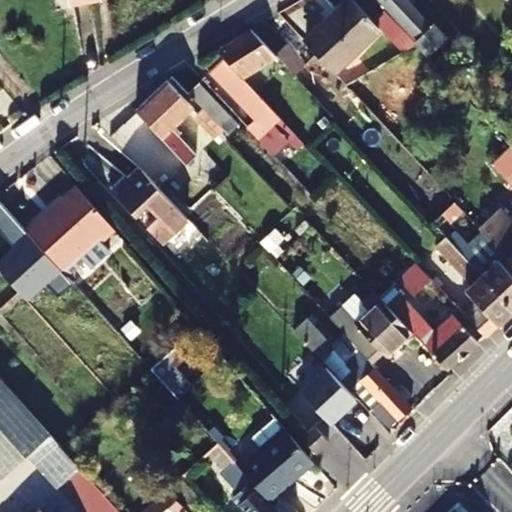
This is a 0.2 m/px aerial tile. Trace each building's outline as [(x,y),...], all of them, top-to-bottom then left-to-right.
[(418,45),(386,10),(373,21),(353,0),(352,0),(333,19),(330,17),(305,41),(334,73),(380,30),(403,54),(418,45)] [(376,0),(386,10),(418,45),(428,55),(447,38),(435,24),(431,27),(406,0),(376,0)] [(276,56),(251,30),(217,51),(224,58),(241,77),(276,56)] [(289,46),(278,55),(296,74),(306,64),(289,46)] [(268,149),(281,138),(285,143),(295,134),(241,77),(224,58),(210,72),(255,120),(247,127),(268,149)] [(171,131),(193,110),(167,82),(136,111),(139,114),(156,132),(187,165),(196,157),(178,137),(171,131)] [(230,117),(199,83),(187,93),(201,107),(218,126),(230,117)] [(192,116),(197,121),(214,141),(224,132),(218,126),(201,107),(195,112),(192,116)] [(171,131),(178,137),(197,121),(192,116),(195,112),(193,110),(171,131)] [(156,132),(139,114),(120,132),(136,151),(156,132)] [(284,165),(305,145),(295,134),(285,143),(273,154),(284,165)] [(492,164),(511,186),(511,146),(492,164)] [(143,170),(133,178),(118,193),(163,241),(189,219),(143,170)] [(112,186),(118,193),(133,178),(127,172),(112,186)] [(99,238),(103,242),(116,231),(79,187),(64,200),(66,202),(49,217),(47,214),(28,230),(31,234),(62,269),(99,238)] [(511,307),(511,274),(498,260),(503,254),(482,233),(468,246),(448,225),(463,212),(453,201),(431,221),(446,237),(511,307)] [(503,254),(511,263),(511,220),(501,209),(479,228),(482,233),(503,254)] [(28,230),(11,211),(0,219),(0,225),(18,245),(31,234),(28,230)] [(467,292),(477,304),(465,316),(487,340),(511,314),(511,307),(446,237),(435,247),(473,287),(467,292)] [(69,276),(106,246),(103,242),(99,238),(62,269),(69,276)] [(432,280),(452,302),(460,295),(430,263),(423,270),(432,280)] [(402,279),(416,294),(432,280),(423,270),(417,264),(402,279)] [(412,332),(449,371),(478,343),(452,315),(435,330),(394,287),(380,299),(412,332)] [(364,300),(357,293),(342,306),(355,321),(380,299),(374,292),(364,300)] [(355,321),(342,306),(329,318),(343,332),(368,359),(380,348),(387,355),(412,332),(380,299),(355,321)] [(315,311),(309,318),(328,339),(335,332),(315,311)] [(328,339),(309,318),(304,323),(294,314),(285,322),(335,375),(343,368),(331,355),(334,353),(323,343),(328,339)] [(346,376),(391,426),(413,406),(368,359),(343,332),(330,346),(354,370),(346,376)] [(0,475),(2,478),(52,434),(0,376),(0,475)] [(241,469),(270,501),(287,486),(283,480),(310,457),(275,418),(253,438),(264,448),(241,469)] [(303,436),(317,452),(330,441),(316,425),(303,436)] [(383,444),(369,430),(352,447),(365,461),(383,444)] [(215,440),(206,450),(226,474),(236,465),(215,440)] [(310,457),(283,480),(287,486),(315,463),(310,457)] [(121,511),(79,465),(56,486),(79,511),(121,511)] [(236,465),(226,474),(222,477),(239,497),(234,501),(243,511),(279,511),(270,501),(241,469),(236,465)] [(170,481),(190,504),(199,496),(179,473),(170,481)] [(180,511),(185,508),(165,485),(134,511),(180,511)]
